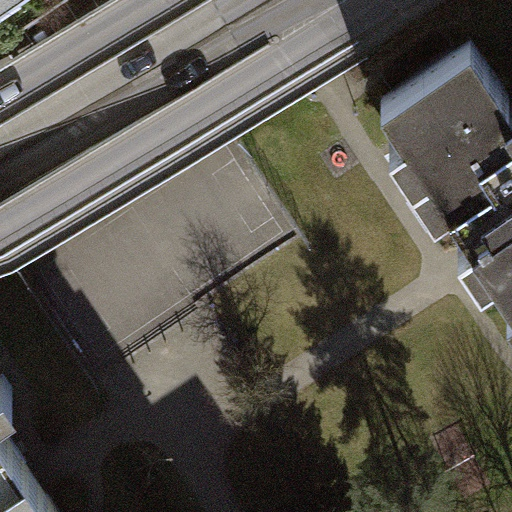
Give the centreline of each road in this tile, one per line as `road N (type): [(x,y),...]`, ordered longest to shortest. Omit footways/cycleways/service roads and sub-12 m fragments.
road 1 (residential): [(0,232),(380,0)]
road 2 (residential): [(159,0),(0,95)]
